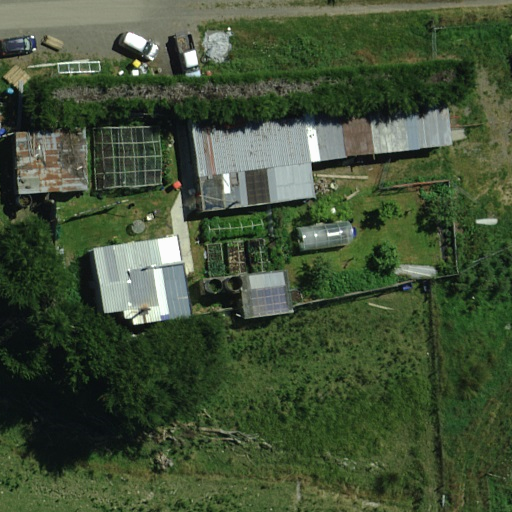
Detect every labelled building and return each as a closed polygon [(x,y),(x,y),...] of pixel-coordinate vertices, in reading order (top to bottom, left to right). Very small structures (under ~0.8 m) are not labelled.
[(511,44),(500,45),(501,84),(511,84),(511,44)] [(458,104),(411,104),(411,155),(458,155),(458,104)] [(309,125),(185,132),(190,213),(314,206),(309,125)] [(83,129),(16,132),(19,199),(86,196),(83,129)] [(167,245),(93,248),(97,334),(170,331),(167,245)] [(286,280),(224,284),(226,325),(289,321),(286,280)]
